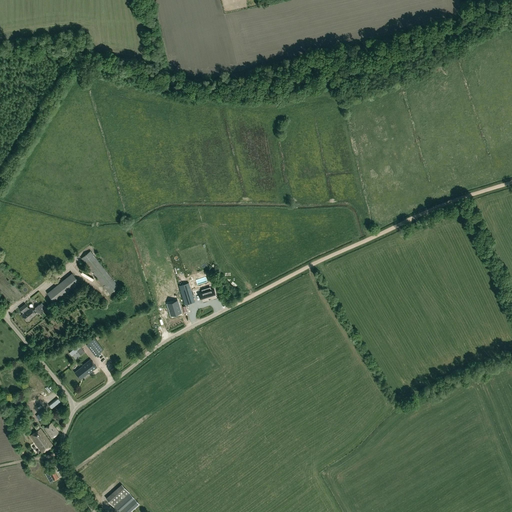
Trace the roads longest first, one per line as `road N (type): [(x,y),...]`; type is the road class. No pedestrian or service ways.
road 1 (track): [(193,325),(425,212),(511,182)]
road 2 (unclassified): [(77,407),(193,325)]
road 3 (unclassified): [(77,407),(0,313)]
